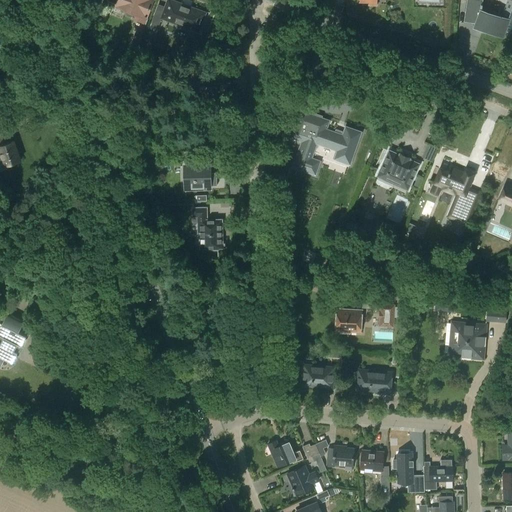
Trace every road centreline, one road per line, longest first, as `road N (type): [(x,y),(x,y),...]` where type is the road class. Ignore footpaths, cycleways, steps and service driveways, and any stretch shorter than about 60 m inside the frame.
road 1 (tertiary): [(201,429),(46,0)]
road 2 (unclassified): [(259,414),(256,18)]
road 3 (residential): [(259,414),(454,424),(473,443),(475,511)]
road 4 (unclassified): [(511,115),(256,18)]
road 5 (unclassified): [(511,93),(274,0)]
